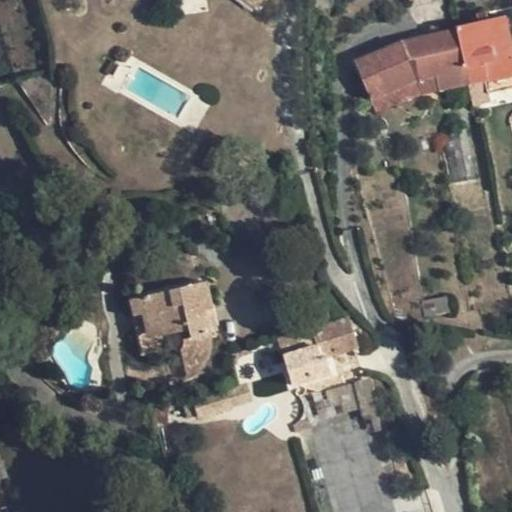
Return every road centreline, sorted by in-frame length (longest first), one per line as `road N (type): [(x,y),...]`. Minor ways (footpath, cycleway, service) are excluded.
road 1 (unknown): [(0,359),(88,420),(113,417),(123,401),(105,273),(121,237),(155,223),(216,248),(242,248),(275,229),(316,181),(299,91),(305,0)]
road 2 (residential): [(448,511),(355,238)]
road 3 (unknown): [(511,358),(462,375),(444,498)]
